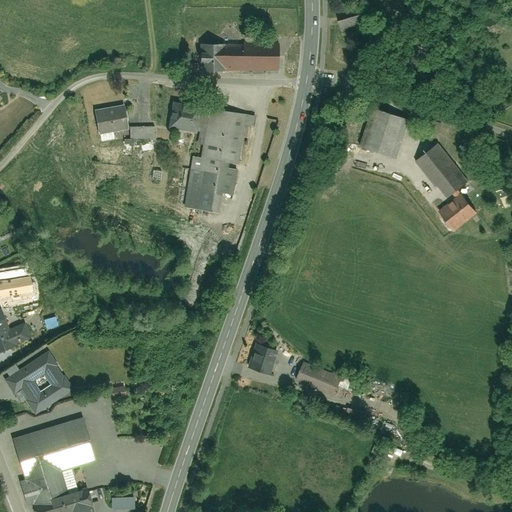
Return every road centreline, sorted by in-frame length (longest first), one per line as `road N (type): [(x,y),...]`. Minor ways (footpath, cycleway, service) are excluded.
road 1 (primary): [(167,511),(307,82)]
road 2 (residential): [(307,82),(89,79),(52,106),(0,166)]
road 3 (residential): [(348,83),(511,137)]
